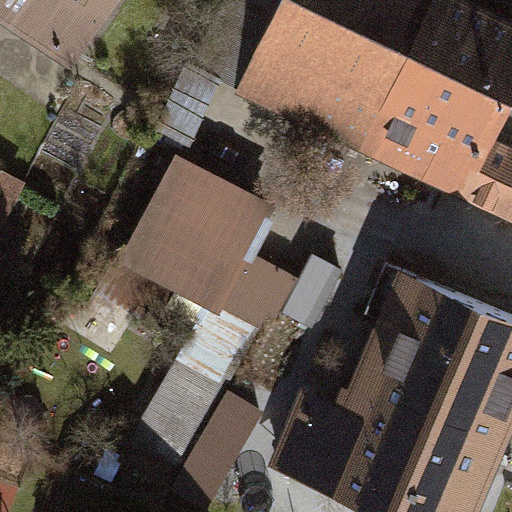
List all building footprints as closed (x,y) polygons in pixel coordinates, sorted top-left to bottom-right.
[(0,0),(0,10),(63,54),(99,0),(0,0)] [(511,80),(511,0),(270,0),(232,89),(467,188),(511,80)] [(128,258),(225,304),(276,198),(179,151),(128,258)] [(473,511),(511,424),(511,306),(376,246),(284,453),(418,511),(473,511)] [(231,475),(271,403),(180,353),(140,425),(231,475)] [(109,511),(81,501),(77,511),(109,511)]
